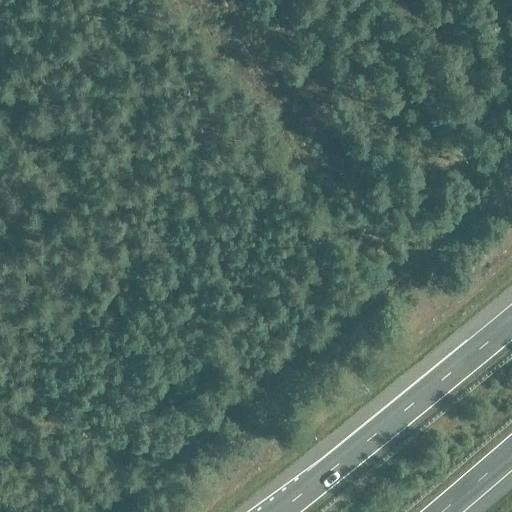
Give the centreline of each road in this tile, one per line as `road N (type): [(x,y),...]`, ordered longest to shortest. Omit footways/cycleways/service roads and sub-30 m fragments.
road 1 (track): [(511,186),(102,511)]
road 2 (motorway): [(511,323),(280,511)]
